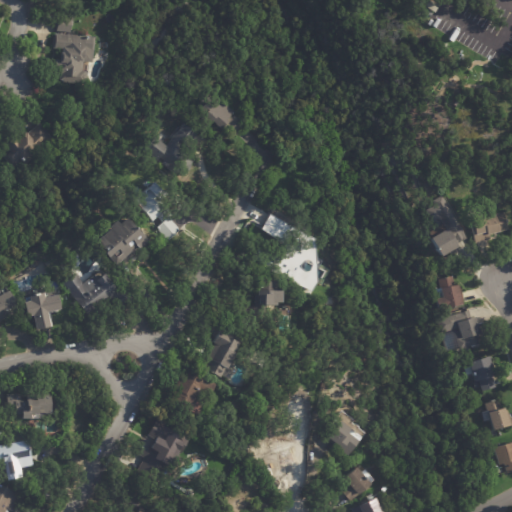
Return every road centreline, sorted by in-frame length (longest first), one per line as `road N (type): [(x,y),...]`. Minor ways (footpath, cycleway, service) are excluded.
road 1 (residential): [(71,511),(271,148)]
road 2 (residential): [(0,362),(121,341),(160,344)]
